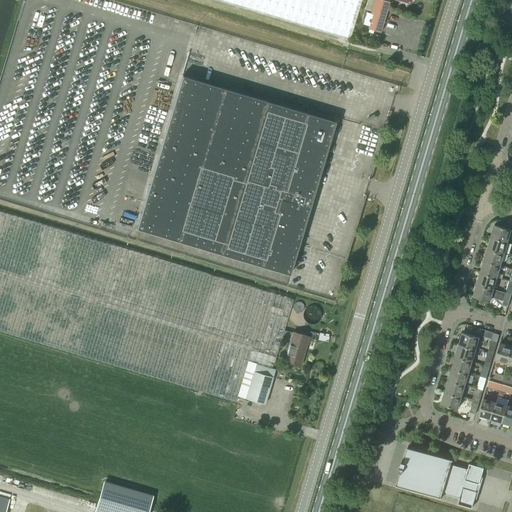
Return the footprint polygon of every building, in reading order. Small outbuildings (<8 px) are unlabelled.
[(225,0),(350,37),(361,0),(225,0)] [(380,32),(389,1),(386,0),(373,0),(370,12),(373,13),(368,28),(380,32)] [(377,41),(379,36),(369,33),(367,38),(377,41)] [(182,75),(136,228),(289,274),(335,121),(182,75)] [(237,396),(246,398),(256,363),(272,368),(292,299),(0,212),(0,331),(235,402),(237,396)] [(491,236),(508,241),(511,229),(495,224),(491,236)] [(508,241),(491,236),(487,248),(504,253),(508,241)] [(504,253),(487,248),(484,260),(501,265),(502,261),(504,261),(506,260),(508,254),(504,253)] [(484,260),(480,271),(502,278),(503,274),(498,273),(499,271),(501,265),(484,260)] [(502,278),(480,271),(477,284),(494,289),(497,277),(502,279),(502,278)] [(494,289),(477,284),(473,295),(490,301),(491,297),(503,301),(502,305),(508,307),(511,294),(506,292),(506,293),(494,289)] [(300,365),(308,337),(293,332),(284,360),(300,365)] [(319,336),(318,339),(327,341),(328,336),(323,335),(323,333),(319,332),(319,336)] [(459,343),(476,349),(479,337),(463,332),(459,343)] [(488,352),(493,354),(497,342),(491,340),(488,352)] [(476,349),(459,343),(455,355),(472,360),(476,349)] [(507,363),(511,346),(500,343),(495,359),(507,363)] [(493,354),(488,352),(484,364),(490,366),(493,354)] [(472,360),(455,355),(452,367),(468,372),(472,360)] [(275,369),(272,368),(256,363),(246,398),(265,403),(275,369)] [(490,366),(484,364),(481,376),(486,378),(490,366)] [(448,379),(465,384),(468,372),(452,367),(448,379)] [(502,381),(504,375),(495,372),(493,378),(502,381)] [(486,378),(481,376),(477,388),(483,390),(486,378)] [(465,384),(448,379),(445,391),(461,396),(465,384)] [(499,390),(501,384),(489,380),(487,386),(499,390)] [(511,393),(511,388),(511,387),(501,384),(499,390),(511,393)] [(483,390),(477,388),(474,400),(479,401),(483,390)] [(461,396),(445,391),(441,403),(457,408),(461,396)] [(490,418),(496,401),(483,398),(478,414),(490,418)] [(479,401),(474,400),(470,412),(475,414),(479,401)] [(496,401),(490,418),(502,422),(507,405),(496,401)] [(511,424),(511,406),(507,405),(502,422),(511,424)] [(402,470),(398,484),(441,497),(442,492),(460,497),(458,503),(472,507),(477,491),(476,491),(478,483),(479,483),(484,467),(470,463),(468,469),(451,464),(452,459),(409,446),(405,461),(402,460),(401,463),(403,464),(403,466),(400,465),(399,469),(402,470)] [(96,511),(148,511),(153,495),(105,481),(96,511)] [(0,511),(4,511),(9,498),(0,495),(0,511)]
